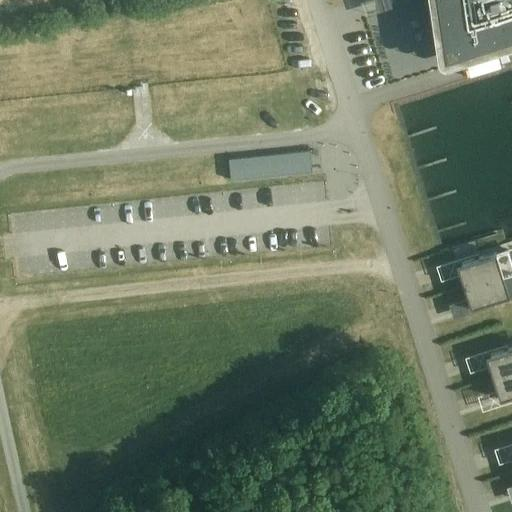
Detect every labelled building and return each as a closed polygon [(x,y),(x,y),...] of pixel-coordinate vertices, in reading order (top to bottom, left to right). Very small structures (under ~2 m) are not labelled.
[(511,0),(436,0),(445,56),(446,57),(479,46),(479,47),(511,36),(511,0)] [(386,36),(374,37),(376,70),(389,69),(386,36)] [(329,92),(328,73),(314,74),(315,93),(329,92)] [(224,95),(236,106),(247,95),(236,83),(224,95)] [(195,92),(178,92),(179,111),(195,110),(195,92)] [(133,111),(152,111),(152,101),(132,102),(133,111)] [(46,123),(57,124),(60,106),(48,104),(46,123)] [(16,146),(40,143),(38,132),(15,136),(16,146)] [(309,150),(228,158),(230,179),(312,171),(309,150)] [(495,251),(456,264),(463,286),(511,270),(511,266),(506,249),(495,252),(495,251)] [(511,270),(463,286),(470,307),(509,295),(509,294),(511,293),(511,270)] [(511,346),(485,355),(492,377),(511,370),(511,346)] [(511,370),(492,377),(499,399),(511,394),(511,370)]
